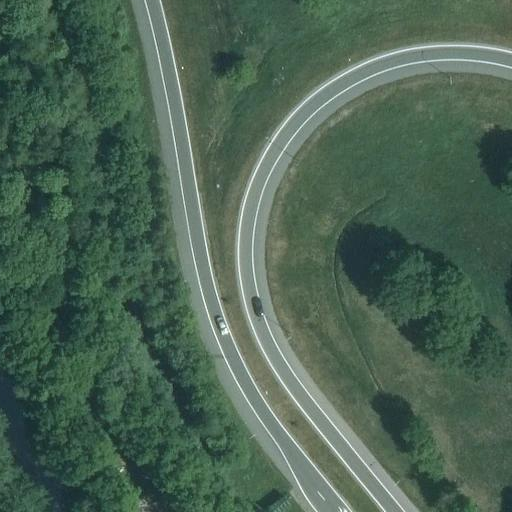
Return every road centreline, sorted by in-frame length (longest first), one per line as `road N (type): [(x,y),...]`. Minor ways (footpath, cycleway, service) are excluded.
road 1 (trunk): [(396,511),(266,346),(247,282),(252,204),(290,129),(354,75),(442,53),(511,60)]
road 2 (trunk): [(150,0),(226,354),(333,511)]
